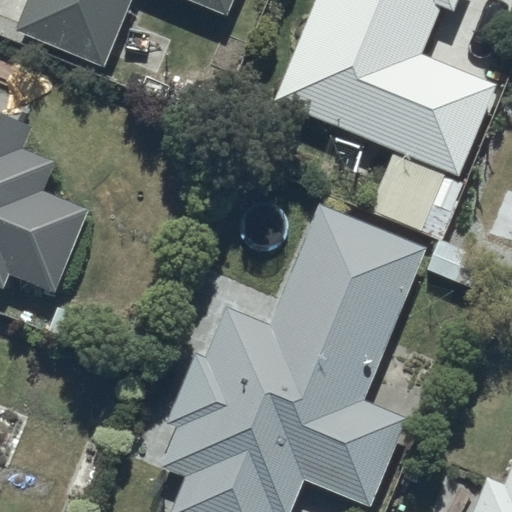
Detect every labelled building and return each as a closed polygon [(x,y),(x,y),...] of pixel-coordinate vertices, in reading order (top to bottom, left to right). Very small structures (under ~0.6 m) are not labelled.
[(25,0),(15,26),(103,62),(127,0),(201,0),(224,9),(227,0),(25,0)] [(309,0),(273,94),(393,145),(368,204),(438,234),(424,267),(472,288),(487,253),(447,235),(471,180),(455,174),(495,81),(420,49),(440,2),(451,7),(453,0),(309,0)] [(0,281),(3,283),(8,270),(50,288),(86,203),(39,183),(51,156),(18,142),(27,119),(0,108),(0,281)] [(422,241),(317,199),(268,321),(224,303),(204,352),(195,349),(167,417),(178,422),(161,464),(184,473),(169,510),(174,511),(270,511),(272,508),(281,511),(286,511),(302,473),(367,500),(405,407),(362,389),(422,241)] [(511,511),(511,446),(498,479),(486,473),(469,511),(511,511)]
